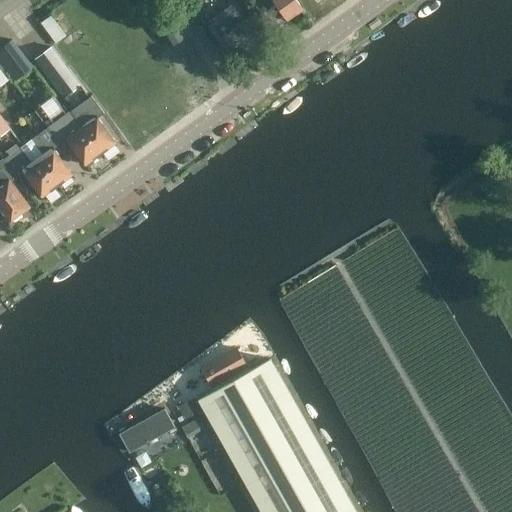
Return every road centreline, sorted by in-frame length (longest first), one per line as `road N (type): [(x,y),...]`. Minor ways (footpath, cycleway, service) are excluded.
road 1 (unclassified): [(0,276),(240,104)]
road 2 (unclassified): [(240,104),(384,0)]
road 3 (unclassified): [(240,104),(171,0)]
